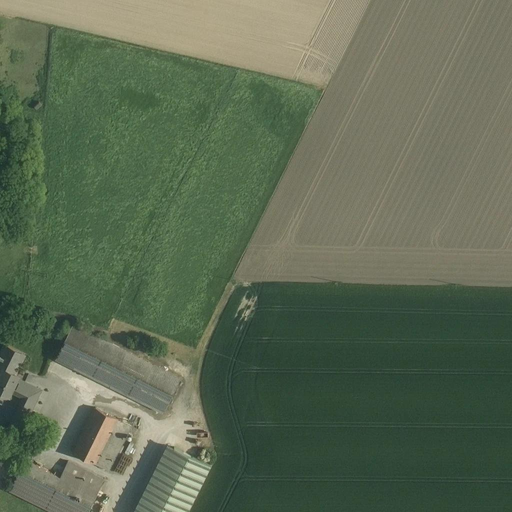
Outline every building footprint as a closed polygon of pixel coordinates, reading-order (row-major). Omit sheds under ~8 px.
[(180,379),(72,325),(56,356),(74,368),(163,413),(180,379)] [(0,365),(0,367),(2,369),(3,368),(16,374),(25,355),(7,347),(0,358),(0,359),(2,360),(0,365)] [(0,391),(9,396),(14,388),(18,378),(20,377),(16,374),(3,368),(2,369),(0,372),(0,391)] [(29,384),(18,378),(14,388),(24,393),(20,402),(57,421),(70,395),(33,376),(29,384)] [(109,470),(132,425),(96,408),(73,453),(94,463),(95,462),(109,470)] [(22,429),(29,413),(19,409),(12,424),(22,429)] [(186,511),(210,465),(175,447),(141,511),(186,511)] [(11,459),(0,453),(0,461),(8,465),(11,459)] [(87,511),(105,480),(68,461),(60,477),(26,460),(11,488),(57,511),(87,511)]
